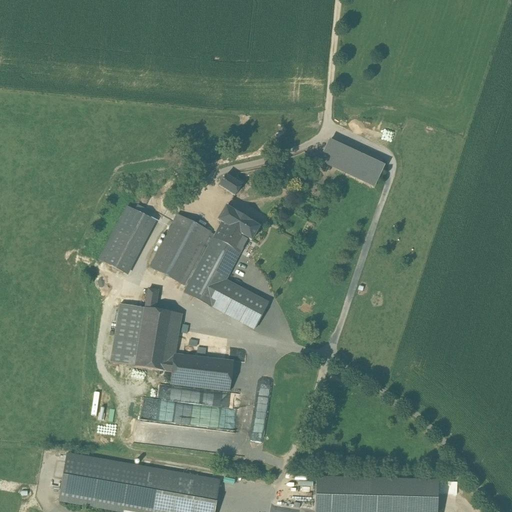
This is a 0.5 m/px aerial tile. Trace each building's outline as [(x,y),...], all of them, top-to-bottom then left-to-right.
[(329,141),(320,159),(319,161),(345,173),(374,187),(383,167),(329,141)] [(241,186),(225,175),(219,186),(235,196),(241,186)] [(243,218),(226,207),(217,221),(221,223),(214,236),(213,238),(240,254),(247,239),(251,241),(259,228),(243,218)] [(127,208),(99,261),(105,264),(123,274),(151,221),(146,218),(127,208)] [(202,229),(177,216),(149,268),(187,288),(188,288),(187,288),(212,240),(213,238),(214,236),(202,229)] [(240,254),(213,238),(212,240),(187,288),(188,288),(187,288),(184,293),(253,330),(254,330),(258,321),(258,322),(259,321),(263,313),(263,312),(267,304),(268,304),(268,303),(267,303),(257,298),(257,297),(257,298),(247,292),(246,292),(236,287),(236,286),(225,281),(228,276),(229,275),(228,275),(240,254)] [(181,315),(155,311),(158,291),(148,289),(146,299),(144,309),(134,367),(171,373),(170,385),(229,392),(233,362),(174,355),(181,315)] [(109,363),(134,367),(144,309),(120,304),(109,363)] [(251,437),(263,439),(272,386),(260,384),(251,437)] [(214,511),(220,480),(67,455),(59,501),(122,511),(214,511)] [(298,477),(298,491),(310,492),(311,477),(298,477)] [(435,511),(437,482),(317,478),(315,511),(435,511)]
